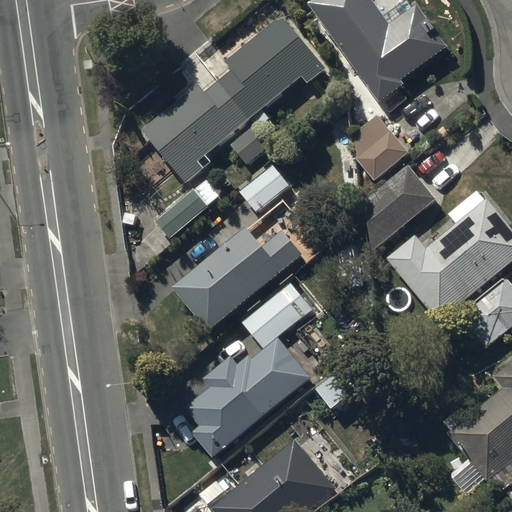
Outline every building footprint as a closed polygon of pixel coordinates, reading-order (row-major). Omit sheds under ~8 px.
[(404,87),(450,54),(420,13),(417,15),(408,3),(384,21),(368,0),(328,0),(311,13),(381,110),(407,91),(404,87)] [(200,169),(304,83),(318,100),(340,82),(296,29),(292,32),(286,24),(228,71),(235,79),(208,101),(201,93),(146,139),(187,189),(205,174),(200,169)] [(411,159),(380,123),(357,142),(360,165),(378,186),(411,159)] [(233,151),(249,171),(271,153),(254,134),(233,151)] [(274,167),(241,194),(256,213),(290,187),(274,167)] [(435,200),(408,167),(350,215),(377,248),(435,200)] [(222,201),(208,185),(193,199),(186,191),(157,217),(163,223),(158,228),(173,245),(210,213),(209,212),(222,201)] [(442,329),(511,272),(511,233),(480,196),(450,220),(459,230),(429,255),(419,243),(390,267),(442,329)] [(250,236),(176,297),(213,340),(306,262),(285,238),(265,255),(250,236)] [(511,287),(511,286),(483,307),(505,335),(511,330),(511,287)] [(244,328),(267,354),(316,313),(294,287),(244,328)] [(313,385),(280,346),(255,367),(251,363),(239,372),(233,366),(207,388),(214,395),(188,417),(203,434),(195,441),(217,467),(313,385)] [(511,373),(497,386),(504,395),(499,400),(493,393),(447,430),(453,437),(449,440),(471,466),(452,482),(476,511),(485,511),(511,490),(511,373)] [(294,439),(210,508),(213,511),(306,511),(335,488),(294,439)]
